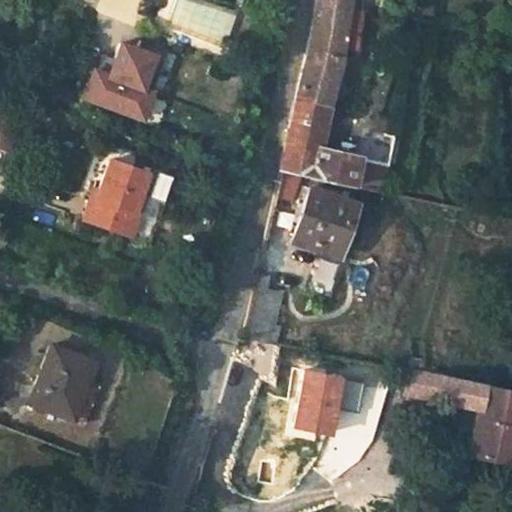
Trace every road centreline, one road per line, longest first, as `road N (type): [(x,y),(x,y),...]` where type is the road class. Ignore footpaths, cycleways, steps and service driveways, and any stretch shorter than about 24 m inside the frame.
road 1 (residential): [(300,0),(251,245),(170,511)]
road 2 (unknown): [(0,269),(220,354)]
